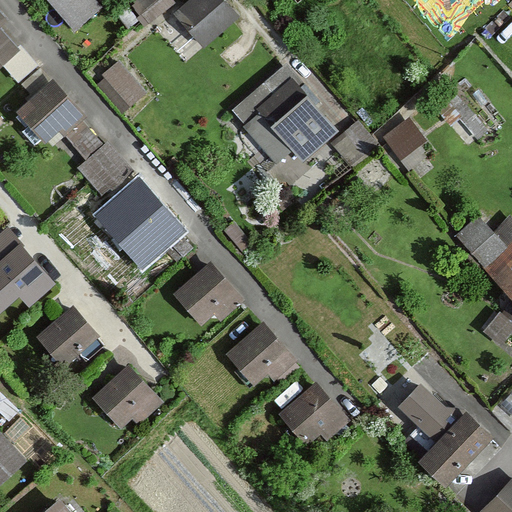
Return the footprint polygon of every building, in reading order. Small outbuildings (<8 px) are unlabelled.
[(40,0),(72,36),(101,10),(92,0),(40,0)] [(143,28),(171,7),(165,0),(134,0),(126,6),(143,28)] [(198,49),(235,19),(218,0),(188,0),(170,16),(198,49)] [(0,16),(0,65),(16,50),(0,33),(0,27),(6,22),(0,16)] [(115,116),(142,95),(117,65),(90,86),(115,116)] [(50,84),(14,115),(43,149),(59,136),(80,119),(50,84)] [(240,131),(272,168),(289,153),(299,166),(335,135),(302,97),(269,127),(258,115),(240,131)] [(102,145),(80,119),(59,136),(81,163),(102,145)] [(399,160),(421,140),(404,122),(382,142),(399,160)] [(326,146),(343,168),(371,148),(354,125),(326,146)] [(81,163),(72,171),(106,211),(140,182),(106,142),(102,145),(81,163)] [(149,261),(183,233),(140,182),(106,211),(149,261)] [(474,216),(451,237),(511,299),(511,212),(490,234),(474,216)] [(0,303),(5,309),(19,297),(23,302),(47,282),(14,244),(0,255),(0,303)] [(197,326),(210,315),(216,322),(239,302),(206,263),(169,295),(197,326)] [(69,307),(32,338),(58,368),(95,338),(69,307)] [(250,386),(264,375),(270,381),(293,361),(259,323),(222,355),(250,386)] [(125,368),(89,400),(116,431),(128,421),(134,428),(159,405),(125,368)] [(303,448),(316,436),(322,443),(345,423),(312,384),(275,416),(303,448)] [(511,384),(501,399),(511,406),(511,384)] [(414,462),(442,489),(491,438),(463,411),(452,422),(435,406),(406,436),(423,453),(414,462)] [(0,480),(21,460),(0,438),(0,480)] [(511,511),(511,479),(477,511),(511,511)] [(68,511),(58,499),(41,511),(68,511)]
